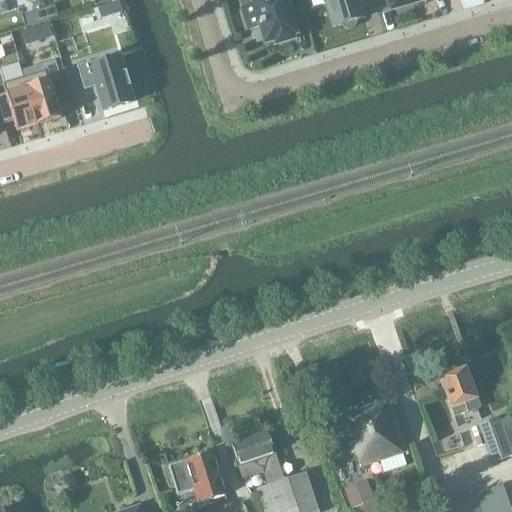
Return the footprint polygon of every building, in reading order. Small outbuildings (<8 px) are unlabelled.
[(274,41),(276,46),(291,41),(290,37),(294,35),(290,22),(292,21),(288,7),(286,7),(284,3),(293,0),(264,0),(253,4),(254,6),(242,9),(249,31),(260,28),(265,44),(274,41)] [(358,0),(324,0),(333,29),(342,26),(345,29),(348,30),(352,29),(355,26),(356,22),(364,19),(358,0)] [(387,0),(390,11),(411,5),(412,5),(410,0),(387,0)] [(45,10),(48,21),(58,18),(54,7),(45,10)] [(48,21),(45,10),(33,13),(36,24),(48,21)] [(47,24),(38,27),(42,41),(52,38),(47,24)] [(90,63),(77,67),(84,92),(95,88),(103,112),(133,103),(129,89),(130,88),(125,73),(124,74),(120,57),(90,66),(90,63)] [(45,73),(24,79),(38,127),(59,120),(56,110),(68,106),(60,78),(48,81),(45,73)] [(5,94),(0,95),(0,121),(1,126),(13,123),(16,133),(38,127),(24,79),(2,85),(5,94)] [(439,379),(454,419),(480,409),(465,370),(439,379)] [(355,453),(360,469),(408,453),(390,401),(340,418),(352,454),(355,453)] [(498,420),(479,426),(480,429),(486,447),(492,464),(511,457),(511,417),(499,422),(498,420)] [(478,449),(486,447),(480,429),(472,431),(478,449)] [(267,433),(231,445),(243,480),(263,473),(268,487),(257,491),(264,511),(317,511),(305,475),(287,481),(284,482),(283,482),(267,433)] [(447,454),(462,448),(457,434),(441,440),(447,454)] [(453,456),(456,469),(473,465),(470,451),(453,456)] [(172,467),(168,468),(177,496),(194,491),(199,505),(225,497),(212,454),(185,462),(185,463),(172,467)] [(451,504),(454,511),(510,511),(502,487),(451,504)] [(378,511),(373,499),(350,508),(351,511),(378,511)]
